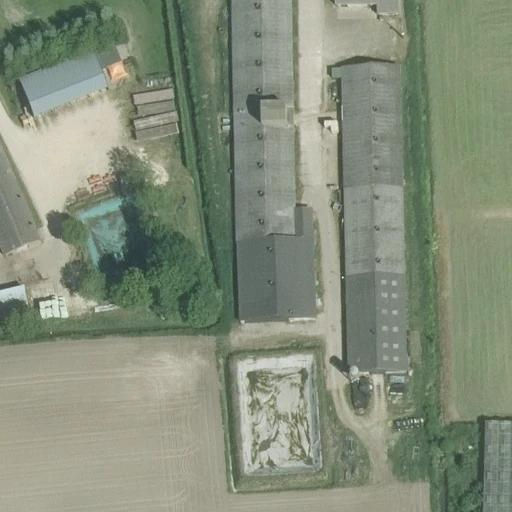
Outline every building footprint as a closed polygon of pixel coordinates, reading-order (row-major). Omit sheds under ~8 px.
[(294,214),(290,16),(289,0),(232,0),(234,18),(237,224),(240,322),(314,321),(312,213),(294,214)] [(398,15),(398,7),(397,0),(336,0),(336,7),(382,6),(382,15),(398,15)] [(100,51),(23,78),(37,119),(114,92),(100,51)] [(406,374),(404,279),(399,69),(342,70),(346,280),(349,375),(406,374)] [(28,288),(0,294),(0,317),(34,309),(28,288)] [(511,511),(511,425),(485,425),(482,511),(511,511)]
